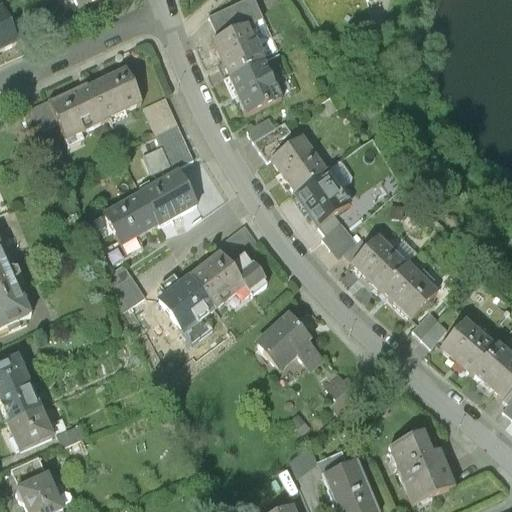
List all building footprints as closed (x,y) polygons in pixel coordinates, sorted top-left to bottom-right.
[(6,0),(2,0),(0,1),(0,54),(27,42),(6,0)] [(73,0),(77,9),(96,0),(73,0)] [(206,28),(214,43),(242,28),(258,20),(250,6),(206,28)] [(214,43),(205,47),(224,85),(261,66),(242,28),(214,43)] [(261,66),(224,85),(244,123),(281,104),(261,66)] [(127,68),(87,87),(102,124),(143,106),(127,68)] [(87,87),(46,105),(55,127),(61,143),(102,124),(87,87)] [(166,102),(142,112),(157,147),(139,158),(151,186),(178,171),(193,162),(166,102)] [(18,144),(55,127),(46,105),(8,120),(18,144)] [(260,128),(241,143),(263,172),(266,170),(291,150),(278,133),(270,140),(260,128)] [(291,150),(266,170),(289,200),(320,176),(327,171),(304,141),(291,150)] [(139,193),(158,232),(197,209),(178,171),(151,186),(139,193)] [(320,176),(289,200),(315,234),(329,223),(346,210),(320,176)] [(139,193),(91,221),(112,264),(140,248),(137,242),(158,232),(139,193)] [(329,223),(315,234),(323,244),(337,233),(329,223)] [(245,232),(217,252),(230,270),(260,247),(245,232)] [(323,244),(316,249),(332,270),(353,254),(337,233),(323,244)] [(0,261),(8,257),(0,235),(0,261)] [(372,244),(343,276),(376,304),(377,303),(404,272),(372,244)] [(215,309),(243,287),(230,270),(217,252),(191,274),(215,309)] [(0,296),(21,287),(8,257),(0,261),(0,296)] [(99,282),(119,316),(143,300),(123,267),(99,282)] [(404,272),(377,303),(408,330),(437,297),(406,270),(404,272)] [(270,283),(262,272),(246,284),(254,295),(270,283)] [(155,305),(181,335),(215,309),(191,274),(155,305)] [(0,331),(33,318),(21,287),(0,296),(0,331)] [(433,307),(404,343),(427,362),(431,357),(456,325),(433,307)] [(285,320),(250,350),(276,379),(310,349),(285,320)] [(456,325),(431,357),(465,384),(490,353),(456,325)] [(0,398),(32,383),(19,351),(0,361),(0,398)] [(511,370),(490,353),(465,384),(498,410),(511,393),(511,370)] [(389,392),(362,369),(346,387),(373,411),(389,392)] [(0,412),(4,424),(42,407),(32,383),(0,398),(0,412)] [(511,403),(502,415),(497,421),(511,434),(511,403)] [(54,438),(42,407),(4,424),(15,453),(54,438)] [(424,435),(388,453),(409,511),(455,487),(443,459),(436,463),(424,435)] [(36,461),(8,476),(23,511),(64,511),(47,471),(42,473),(36,461)] [(373,511),(356,465),(320,480),(332,511),(373,511)]
